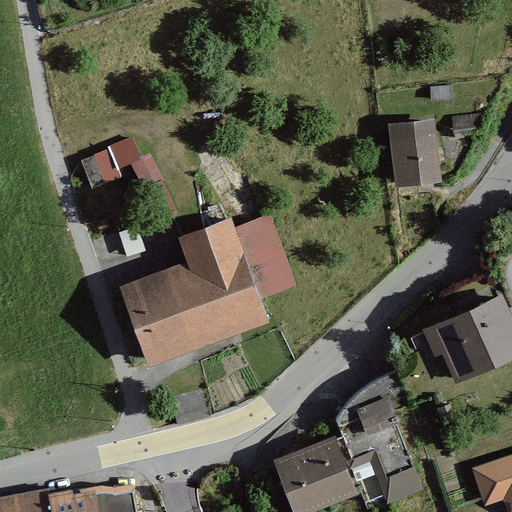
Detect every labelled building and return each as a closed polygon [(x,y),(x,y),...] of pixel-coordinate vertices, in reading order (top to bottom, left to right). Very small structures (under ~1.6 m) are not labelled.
[(425,115),(376,118),(379,184),(429,181),(425,115)] [(133,130),(80,152),(91,180),(135,162),(143,181),(163,173),(152,146),(141,150),(133,130)] [(187,263),(120,287),(150,368),(271,323),(262,299),(297,286),(271,215),(235,228),(232,218),(178,238),(187,263)] [(511,323),(496,289),(417,327),(444,383),(511,350),(511,323)] [(397,418),(392,407),(409,400),(397,370),(332,396),(354,450),(376,441),(371,429),(397,418)] [(279,450),(301,509),(364,487),(342,428),(279,450)] [(423,483),(414,459),(388,469),(378,443),(352,453),(362,479),(376,474),(386,497),(423,483)] [(511,511),(511,448),(461,463),(473,506),(494,500),(498,511),(511,511)] [(0,511),(137,511),(133,488),(115,491),(102,489),(96,490),(95,485),(71,490),(51,493),(50,488),(0,497),(0,511)]
